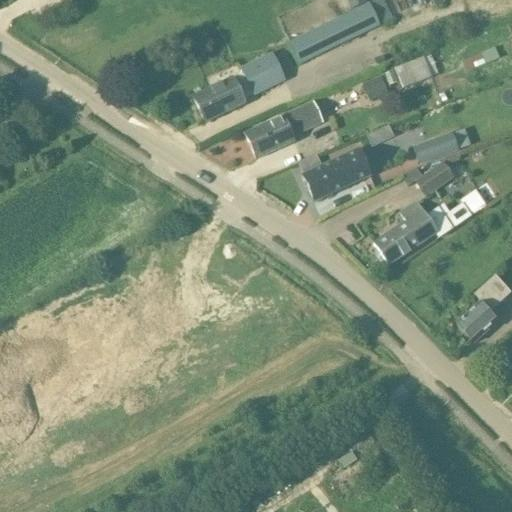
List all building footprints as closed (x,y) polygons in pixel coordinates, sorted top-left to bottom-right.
[(344,0),(350,11),(366,4),(364,0),(344,0)] [(369,5),(286,45),(298,68),(380,27),(369,5)] [(232,81),(192,100),(204,125),(244,106),(242,101),(252,97),(253,99),(284,83),(272,56),(240,71),(242,76),(231,81),(232,81)] [(464,73),(483,66),(479,56),(460,63),(464,73)] [(422,59),(394,71),(402,91),(430,79),(422,59)] [(383,78),(363,83),(367,99),(387,94),(383,78)] [(447,105),(416,116),(423,135),(453,125),(447,105)] [(292,139),(321,125),(314,107),(244,137),(255,162),(294,144),(292,139)] [(455,130),(459,148),(469,146),(464,127),(455,130)] [(420,168),(457,153),(450,135),(413,149),(420,168)] [(353,185),(342,160),(302,177),(313,203),(353,185)] [(424,199),(453,180),(442,165),(414,183),(424,199)] [(460,199),(468,217),(487,209),(479,191),(460,199)] [(398,215),(405,225),(373,247),(388,268),(437,235),(415,203),(398,215)] [(482,305),(458,326),(475,345),(499,323),(491,314),(511,295),(496,278),(475,297),(482,305)]
